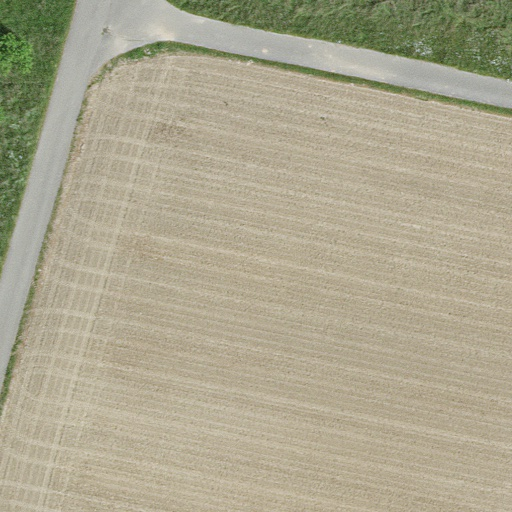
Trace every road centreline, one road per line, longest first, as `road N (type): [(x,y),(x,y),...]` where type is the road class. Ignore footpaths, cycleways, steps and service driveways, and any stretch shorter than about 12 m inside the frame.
road 1 (track): [(511,97),(96,12)]
road 2 (track): [(0,374),(99,0)]
